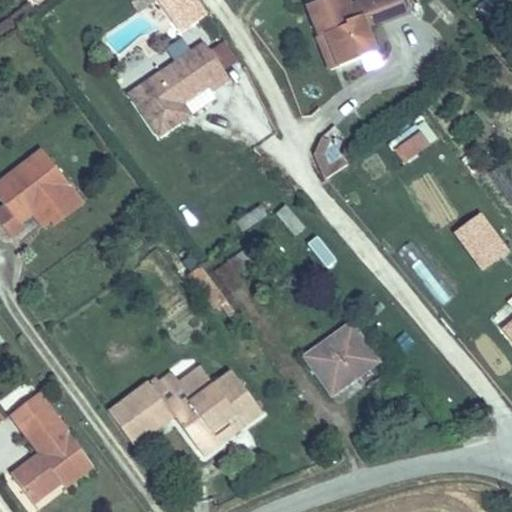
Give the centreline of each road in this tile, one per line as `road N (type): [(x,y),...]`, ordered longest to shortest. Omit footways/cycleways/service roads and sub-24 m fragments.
road 1 (unclassified): [(212,0),(290,130),(316,195),(497,407),(511,442)]
road 2 (unknown): [(0,262),(28,325),(181,511)]
road 3 (unclassified): [(286,511),(378,476),(511,453)]
